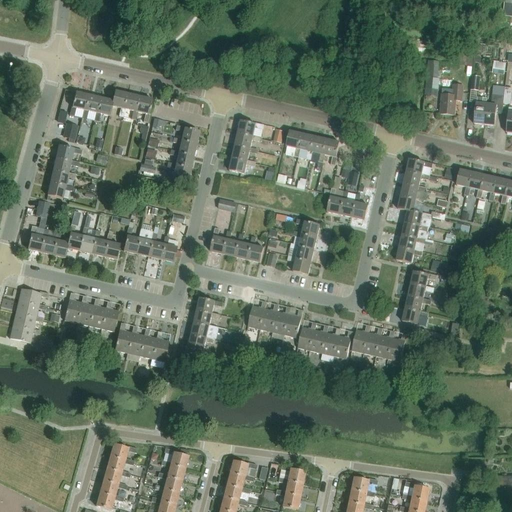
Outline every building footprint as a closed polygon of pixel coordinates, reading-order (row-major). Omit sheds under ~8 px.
[(494,62),(492,74),(504,76),(506,64),(494,62)] [(427,73),(426,89),(439,90),(439,79),(438,78),(438,73),(427,73)] [(479,91),(480,77),(472,77),(471,91),(479,91)] [(464,86),(453,85),(453,91),(443,90),(442,95),(440,116),(455,117),(456,102),(463,102),(464,86)] [(511,88),(505,88),(504,97),(503,104),(511,105),(511,92),(511,88)] [(124,110),(127,95),(115,92),(112,102),(113,102),(111,107),(112,107),(121,109),(119,117),(123,118),(125,110),(124,110)] [(76,109),(83,111),(85,111),(88,96),(75,93),(72,108),(71,108),(69,116),(74,117),(76,109)] [(124,110),(125,110),(133,112),(131,120),(136,121),(138,113),(136,113),(139,97),(127,95),(124,110)] [(503,104),(504,97),(492,95),(491,105),(487,105),(484,125),(495,126),(496,112),(502,112),(503,104)] [(97,114),(100,99),(88,96),(85,111),(83,111),(82,119),(86,120),(88,112),(96,114),(97,114)] [(136,113),(138,113),(145,115),(144,123),(148,124),(150,115),(149,115),(152,100),(139,97),(136,113)] [(474,124),(484,125),(487,105),(482,104),(483,98),(477,98),(474,124)] [(113,102),(112,102),(100,99),(97,114),(96,114),(94,122),(98,123),(100,115),(110,117),(112,107),(111,107),(113,102)] [(154,120),(151,132),(160,134),(163,122),(154,120)] [(241,122),(238,135),(253,138),(253,137),(255,129),(263,131),(264,126),(255,124),(255,125),(241,122)] [(76,141),(79,127),(66,124),(63,138),(76,141)] [(183,133),(181,141),(181,142),(196,146),(199,133),(185,130),(185,128),(176,126),(175,131),(183,133)] [(273,143),(282,144),(284,132),(276,131),(273,143)] [(287,148),(285,156),(294,158),(298,159),(300,151),(299,150),(302,135),(290,132),(286,147),(287,148)] [(238,135),(235,147),(250,150),(250,149),(252,141),(260,143),(261,138),(253,137),(253,138),(238,135)] [(300,151),(298,159),(306,161),(307,161),(305,168),(309,169),(311,162),(312,154),(311,153),(315,138),(302,135),(299,150),(300,151)] [(327,141),(315,138),(311,153),(312,154),(320,155),(318,163),(323,165),(325,156),(323,156),(327,141)] [(181,142),(181,141),(173,139),(172,143),(180,145),(178,153),(178,154),(193,158),(196,146),(181,142)] [(340,144),(327,141),(323,156),(325,156),(333,158),(331,166),(335,167),(337,159),(336,159),(340,144)] [(58,147),(55,159),(70,163),(71,162),(72,154),(80,156),(81,151),(73,149),(73,150),(58,147)] [(250,150),(235,147),(232,159),(247,163),(248,161),(249,154),(257,156),(258,151),(250,149),(250,150)] [(116,148),(115,155),(121,157),(123,150),(116,148)] [(190,170),(193,158),(178,154),(178,153),(170,151),(169,156),(177,158),(175,165),(175,166),(190,170)] [(107,158),(98,155),(96,163),(106,165),(107,158)] [(70,163),(55,159),(52,172),(67,175),(68,174),(70,166),(78,168),(79,163),(71,162),(70,163)] [(255,163),(248,161),(247,163),(232,159),(229,172),(244,176),(247,166),(254,168),(255,163)] [(421,177),(421,176),(423,168),(431,170),(432,165),(424,163),(423,164),(409,161),(406,173),(421,177)] [(187,182),(190,170),(175,166),(175,165),(167,163),(166,168),(174,170),(172,179),(187,182)] [(156,169),(141,165),(140,172),(154,175),(156,169)] [(274,181),(277,170),(271,168),(268,179),(274,181)] [(469,197),(471,189),(469,189),(473,174),(460,171),(457,186),(466,188),(464,196),(469,197)] [(65,187),(65,186),(67,178),(75,180),(76,176),(68,174),(67,175),(52,172),(50,184),(65,187)] [(351,173),(349,185),(356,187),(359,174),(351,173)] [(406,173),(403,186),(418,189),(419,188),(420,180),(428,182),(429,178),(421,176),(421,177),(406,173)] [(482,192),(485,177),(473,174),(469,189),(471,189),(478,191),(477,199),(481,200),(483,192),(482,192)] [(279,176),(278,183),(285,185),(287,178),(279,176)] [(497,180),(485,177),(482,192),(483,192),(491,194),(489,202),(493,203),(495,195),(494,194),(497,180)] [(509,182),(497,180),(494,194),(495,195),(503,196),(501,205),(506,206),(508,197),(506,197),(509,182)] [(299,183),(298,189),(305,190),(306,182),(302,181),(301,184),(299,183)] [(73,188),(65,186),(65,187),(50,184),(47,196),(62,200),(64,191),(72,192),(73,188)] [(403,186),(401,198),(415,201),(416,200),(417,193),(425,195),(426,190),(419,188),(418,189),(403,186)] [(343,201),(342,200),(334,199),(336,191),(331,190),(331,192),(330,195),(330,198),(331,198),(327,213),(340,216),(343,201)] [(343,201),(340,216),(352,219),(355,204),(354,203),(346,202),(348,194),(344,193),(342,200),(343,201)] [(356,195),(354,203),(355,204),(352,219),(365,222),(368,207),(359,204),(360,196),(356,195)] [(398,210),(407,213),(407,212),(413,214),(413,213),(415,205),(423,207),(424,202),(416,200),(415,201),(401,198),(398,210)] [(486,201),(480,200),(477,211),(483,212),(486,201)] [(235,214),(237,204),(221,201),(218,210),(235,214)] [(50,205),(39,202),(36,217),(47,220),(50,205)] [(407,212),(407,213),(405,225),(420,228),(420,227),(422,219),(430,221),(431,216),(423,214),(422,215),(413,213),(413,214),(407,212)] [(434,213),(433,219),(444,221),(445,220),(446,215),(434,213)] [(173,215),(171,222),(184,225),(185,218),(173,215)] [(305,222),(297,220),(296,225),(304,227),(302,235),(301,236),(317,239),(320,227),(305,223),(305,222)] [(405,225),(402,237),(417,240),(417,239),(419,231),(427,233),(428,229),(420,227),(420,228),(405,225)] [(83,237),(82,236),(74,235),(76,227),(71,226),(69,234),(70,234),(68,244),(67,249),(79,252),(83,237)] [(28,250),(40,253),(44,238),(43,238),(35,236),(37,228),(32,227),(30,235),(31,236),(28,250)] [(83,228),(82,236),(83,237),(79,252),(92,255),(95,240),(94,239),(86,237),(88,229),(83,228)] [(123,252),(136,255),(139,240),(138,240),(131,238),(133,230),(128,229),(126,238),(127,238),(123,252)] [(56,241),(55,241),(47,239),(49,231),(44,230),(43,238),(44,238),(40,253),(53,256),(56,241)] [(226,241),(225,241),(218,239),(220,231),(215,230),(213,238),(214,238),(210,253),(223,256),(226,241)] [(92,255),(104,257),(107,242),(106,242),(98,240),(100,232),(96,231),(94,239),(95,240),(92,255)] [(136,255),(148,258),(152,243),(150,242),(143,241),(145,233),(140,232),(138,240),(139,240),(136,255)] [(68,244),(59,242),(61,234),(57,233),(55,241),(56,241),(53,256),(65,259),(67,249),(68,244)] [(223,256),(235,259),(239,244),(238,244),(230,242),(232,234),(227,233),(225,241),(226,241),(223,256)] [(299,248),(314,251),(317,239),(301,236),(302,235),(302,234),(294,233),(293,237),(301,239),(299,247),(299,248)] [(108,234),(106,242),(107,242),(104,257),(117,260),(120,245),(111,243),(113,235),(108,234)] [(148,258),(160,261),(164,245),(163,245),(155,243),(157,236),(152,235),(150,242),(152,243),(148,258)] [(239,244),(235,259),(248,261),(251,247),(250,246),(242,245),(244,237),(240,236),(238,244),(239,244)] [(164,245),(160,261),(173,264),(176,248),(167,246),(169,238),(164,237),(163,245),(164,245)] [(402,237),(399,249),(414,253),(415,251),(416,244),(424,245),(425,241),(417,239),(417,240),(402,237)] [(251,247),(248,261),(260,264),(264,250),(254,248),(256,239),(252,238),(250,246),(251,247)] [(311,264),(314,251),(299,248),(299,247),(291,245),(290,249),(298,251),(296,259),(296,260),(311,264)] [(480,258),(481,249),(474,247),(472,257),(480,258)] [(414,253),(399,249),(396,262),(411,265),(413,256),(421,258),(423,253),(415,251),(414,253)] [(270,255),(267,266),(275,268),(278,257),(270,255)] [(308,276),(311,264),(296,260),(296,259),(288,257),(287,262),(295,264),(293,273),(308,276)] [(446,274),(448,265),(433,261),(431,270),(446,274)] [(414,273),(411,286),(426,289),(426,288),(428,280),(436,282),(437,278),(428,275),(428,276),(414,273)] [(411,286),(408,298),(423,301),(423,300),(425,293),(433,294),(434,290),(426,288),(426,289),(411,286)] [(38,306),(39,305),(41,297),(48,299),(49,295),(39,293),(39,294),(21,290),(19,301),(38,306)] [(64,322),(77,325),(81,304),(73,302),(75,295),(70,294),(64,322)] [(83,297),(81,304),(77,325),(89,327),(94,307),(85,305),(87,298),(83,297)] [(423,301),(408,298),(405,310),(420,314),(420,313),(422,305),(430,307),(431,302),(423,300),(423,301)] [(89,327),(101,330),(106,310),(98,308),(99,301),(95,300),(94,307),(89,327)] [(212,316),(212,315),(214,307),(222,309),(223,304),(215,302),(215,303),(200,300),(197,312),(212,316)] [(38,306),(19,301),(16,314),(36,318),(38,310),(45,311),(46,307),(39,305),(38,306)] [(106,310),(101,330),(114,333),(119,313),(110,311),(112,304),(108,303),(106,310)] [(260,332),(265,311),(266,304),(262,303),(260,310),(253,308),(248,330),(260,332)] [(272,335),(277,314),(279,307),(274,306),(273,313),(265,311),(260,332),(272,335)] [(277,314),(272,335),(284,338),(289,317),(291,310),(287,309),(285,316),(277,314)] [(428,315),(420,313),(420,314),(405,310),(402,323),(417,326),(419,317),(427,319),(428,315)] [(197,312),(194,325),(209,328),(210,327),(211,319),(219,321),(220,317),(212,315),(212,316),(197,312)] [(298,319),(289,317),(284,338),(296,341),(303,312),(299,312),(298,319)] [(16,314),(13,326),(33,331),(33,330),(35,322),(42,324),(43,319),(36,318),(16,314)] [(114,352),(127,355),(132,334),(123,332),(125,325),(121,324),(114,352)] [(209,328),(194,325),(191,337),(207,340),(207,339),(208,333),(226,337),(227,331),(210,327),(209,328)] [(310,353),(315,333),(316,326),(312,325),(310,332),(302,330),(298,350),(310,353)] [(33,331),(13,326),(10,339),(30,344),(32,334),(39,336),(40,332),(33,330),(33,331)] [(127,355),(139,358),(144,337),(136,335),(137,328),(133,327),(132,334),(127,355)] [(352,353),(363,356),(368,335),(370,328),(366,327),(364,334),(356,332),(352,353)] [(310,353),(322,356),(326,336),(328,329),(325,328),(323,335),(315,333),(310,353)] [(144,337),(139,358),(151,361),(156,340),(148,338),(150,331),(146,330),(144,337)] [(326,336),(322,356),(334,359),(338,339),(340,331),(336,330),(334,337),(326,336)] [(363,356),(376,359),(381,338),(382,331),(378,330),(377,337),(368,335),(363,356)] [(381,338),(376,359),(387,361),(392,340),(394,333),(390,332),(389,340),(381,338)] [(158,333),(156,340),(151,361),(164,364),(169,343),(160,341),(162,334),(158,333)] [(346,340),(338,339),(334,359),(346,361),(352,334),(348,333),(346,340)] [(392,340),(387,361),(400,364),(406,336),(402,335),(401,342),(392,340)] [(215,341),(207,339),(207,340),(191,337),(188,350),(204,353),(206,344),(214,346),(215,341)] [(125,461),(126,459),(128,451),(137,454),(138,449),(129,447),(128,448),(114,444),(110,457),(125,461)] [(173,455),(171,463),(170,465),(185,469),(189,457),(174,453),(175,451),(166,448),(165,453),(173,455)] [(110,457),(107,469),(122,473),(122,471),(125,464),(133,466),(135,461),(126,459),(125,461),(110,457)] [(182,482),(185,469),(170,465),(171,463),(163,461),(161,465),(170,467),(168,475),(167,478),(182,482)] [(233,461),(230,474),(245,478),(245,476),(254,478),(256,470),(257,465),(248,463),(247,465),(233,461)] [(287,482),(303,485),(305,472),(291,469),(291,467),(282,465),(281,470),(290,472),(288,480),(287,482)] [(483,465),(475,465),(475,474),(487,474),(487,467),(483,467),(483,465)] [(122,473),(107,469),(103,481),(119,486),(119,483),(121,476),(130,478),(131,474),(122,471),(122,473)] [(179,494),(182,482),(167,478),(168,475),(160,473),(158,477),(166,480),(164,487),(164,490),(179,494)] [(245,478),(230,474),(226,486),(241,490),(242,487),(244,480),(252,482),(254,478),(245,476),(245,478)] [(511,476),(492,477),(492,488),(511,488),(511,476)] [(300,498),(303,485),(287,482),(288,480),(279,478),(278,482),(287,484),(285,492),(285,494),(300,498)] [(368,482),(353,479),(351,491),(366,494),(366,491),(375,493),(378,482),(368,480),(368,482)] [(119,486),(103,481),(100,494),(115,498),(116,495),(118,488),(126,490),(128,486),(119,483),(119,486)] [(413,488),(412,496),(411,499),(426,502),(429,490),(414,487),(415,484),(405,482),(404,486),(413,488)] [(160,502),(176,506),(179,494),(164,490),(164,487),(156,485),(155,490),(163,492),(161,499),(160,502)] [(241,490),(226,486),(223,498),(238,502),(239,500),(241,492),(249,494),(251,490),(242,487),(241,490)] [(285,494),(285,492),(277,490),(276,495),(284,497),(282,507),(297,510),(300,498),(285,494)] [(366,494),(351,491),(348,503),(363,507),(364,504),(365,496),(374,498),(375,493),(366,491),(366,494)] [(124,498),(116,495),(115,498),(100,494),(96,506),(112,510),(115,500),(123,502),(124,498)] [(411,499),(412,496),(403,494),(402,499),(411,501),(409,509),(408,511),(409,511),(424,511),(426,502),(411,499)] [(174,511),(176,506),(160,502),(161,499),(153,497),(152,502),(160,504),(158,511),(157,511),(174,511)] [(238,502),(223,498),(220,511),(224,511),(235,511),(236,511),(238,504),(246,506),(247,502),(239,500),(238,502)] [(363,507),(348,503),(346,511),(361,511),(363,508),(372,510),(373,506),(364,504),(363,507)]
